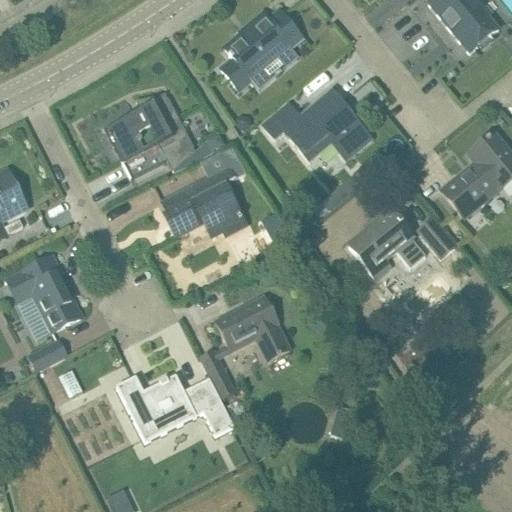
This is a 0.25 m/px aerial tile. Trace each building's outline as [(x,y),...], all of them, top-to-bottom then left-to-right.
[(459,42),(457,43),(469,57),(498,33),(470,0),(435,0),(427,7),(451,35),(453,34),(459,42)] [(231,63),(220,72),(238,94),(251,83),(249,81),(285,50),(288,53),(301,42),(278,14),(267,23),(262,17),(248,29),(250,32),(243,38),(241,37),(224,51),(229,58),(228,59),(231,63)] [(172,175),(195,154),(194,153),(194,154),(192,150),(193,150),(167,101),(166,101),(164,98),(165,98),(165,97),(135,103),(135,104),(137,104),(142,114),(109,131),(110,132),(111,131),(119,145),(112,148),(115,154),(118,152),(123,163),(121,165),(129,182),(130,181),(166,163),(172,175)] [(288,109),(289,108),(288,107),(263,128),(275,142),(284,134),(310,166),(333,146),(347,162),(346,162),(346,163),(372,142),(371,141),(370,142),(334,98),(321,109),(323,111),(315,118),(310,111),(298,121),(288,109)] [(236,122),(236,127),(239,130),(246,131),(249,128),(250,123),(247,120),(240,119),(236,122)] [(207,142),(213,153),(223,147),(218,137),(207,142)] [(442,195),(463,221),(475,212),(472,207),(493,190),(496,195),(511,182),(511,160),(494,138),(467,159),(477,171),(457,188),(454,185),(442,195)] [(224,188),(233,183),(221,159),(206,167),(213,179),(162,205),(172,224),(168,226),(176,240),(204,226),(206,229),(206,228),(205,225),(215,220),(225,238),(224,239),(225,240),(245,229),(224,188)] [(0,219),(24,207),(7,174),(0,177),(0,219)] [(362,238),(348,249),(361,265),(374,281),(387,270),(382,264),(395,254),(410,272),(425,259),(410,242),(400,229),(401,227),(390,214),(373,228),(374,230),(363,239),(362,238)] [(275,217),(260,225),(275,252),(290,244),(275,217)] [(417,234),(440,262),(454,251),(431,223),(417,234)] [(50,262),(7,284),(17,305),(32,297),(51,336),(80,321),(65,292),(67,291),(62,293),(58,287),(62,285),(50,262)] [(214,327),(226,351),(214,357),(213,354),(199,361),(208,379),(221,404),(234,398),(217,364),(257,345),(267,365),(289,354),(276,329),(279,328),(265,301),(214,327)] [(58,345),(29,360),(37,375),(65,360),(58,345)] [(160,387),(142,396),(134,381),(117,390),(140,436),(157,428),(159,432),(192,415),(175,380),(166,384),(165,383),(160,386),(160,387)] [(201,415),(214,440),(232,430),(220,406),(201,415)] [(338,408),(329,437),(343,441),(351,412),(338,408)]
